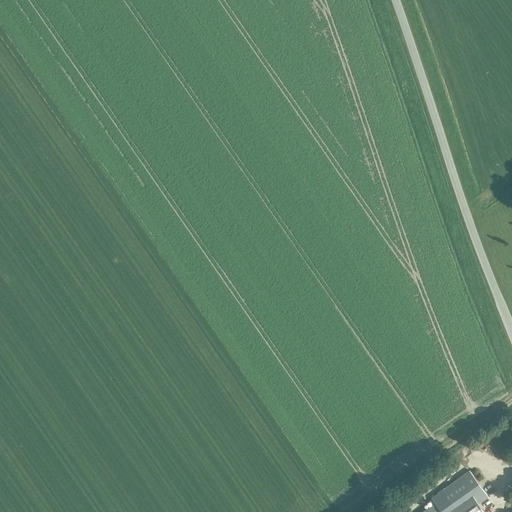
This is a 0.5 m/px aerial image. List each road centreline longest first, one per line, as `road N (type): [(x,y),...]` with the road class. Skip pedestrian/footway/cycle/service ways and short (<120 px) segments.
road 1 (tertiary): [(511,328),(394,0)]
road 2 (track): [(406,511),(473,463),(511,472)]
